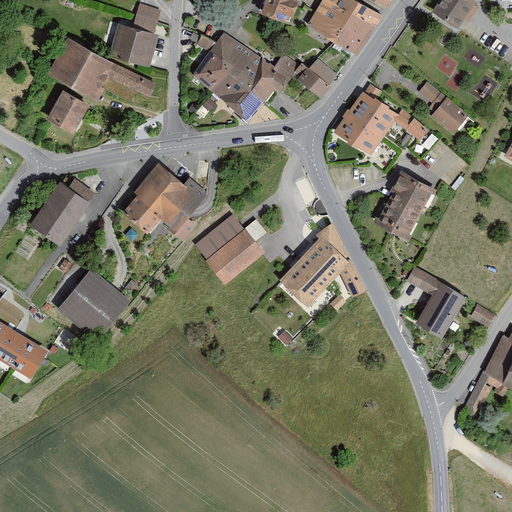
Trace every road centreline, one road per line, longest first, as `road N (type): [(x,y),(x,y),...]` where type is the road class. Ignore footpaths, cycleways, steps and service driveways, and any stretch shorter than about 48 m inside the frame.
road 1 (tertiary): [(307,137),(429,409)]
road 2 (tertiary): [(407,0),(307,137)]
road 3 (residential): [(174,146),(179,0)]
road 4 (tertiary): [(307,137),(276,133),(174,146)]
road 5 (residential): [(429,409),(458,388),(511,307)]
road 6 (tertiary): [(174,146),(44,170)]
